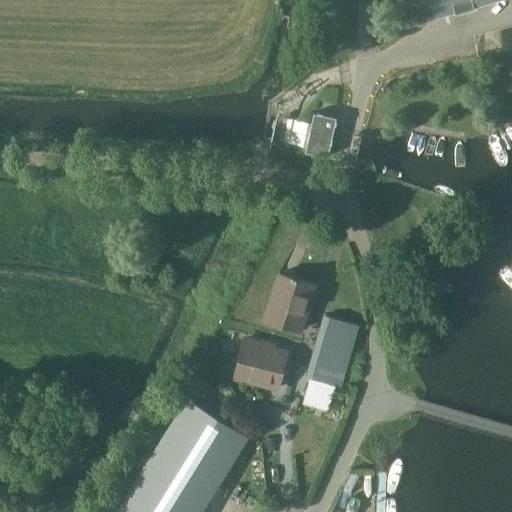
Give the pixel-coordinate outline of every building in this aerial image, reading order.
[(402,0),(409,24),(492,0),(402,0)] [(313,112),(311,125),(305,151),(327,156),(336,117),(313,112)] [(264,319),(298,331),(313,285),(279,274),(264,319)] [(324,312),(314,345),(349,355),(359,322),(324,312)] [(233,376),(275,387),(284,352),(265,347),(266,344),(242,338),(233,376)] [(340,384),(349,355),(314,345),(306,374),(340,384)] [(191,374),(184,388),(194,393),(201,379),(191,374)] [(185,396),(114,511),(199,511),(247,435),(185,396)]
